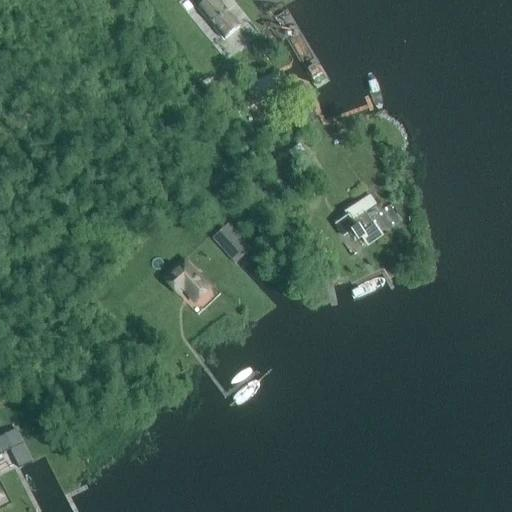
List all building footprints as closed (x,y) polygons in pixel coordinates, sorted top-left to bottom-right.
[(216,0),(207,0),(198,8),(224,40),(239,27),(216,0)] [(249,96),(283,82),(279,72),(245,86),(249,96)] [(300,147),(291,154),(293,158),(303,152),(300,147)] [(374,227),(365,213),(377,206),(370,195),(343,213),(346,217),(334,225),(344,239),(354,232),(358,239),(360,238),(367,248),(383,237),(376,225),(374,227)] [(229,225),(214,239),(236,264),(251,251),(229,225)] [(193,304),(211,289),(184,259),(160,279),(178,299),(184,294),(193,304)] [(16,431),(0,438),(0,453),(1,456),(10,451),(23,445),(16,431)] [(23,445),(10,451),(19,470),(20,470),(32,463),(33,463),(23,444),(23,445)]
